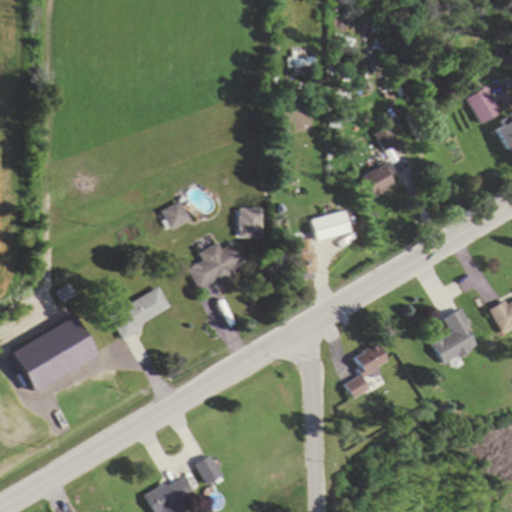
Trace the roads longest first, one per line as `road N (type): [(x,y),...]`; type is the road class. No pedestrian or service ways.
road 1 (primary): [(312,324),(0,509)]
road 2 (primary): [(312,324),(511,204)]
road 3 (residential): [(313,511),(312,324)]
